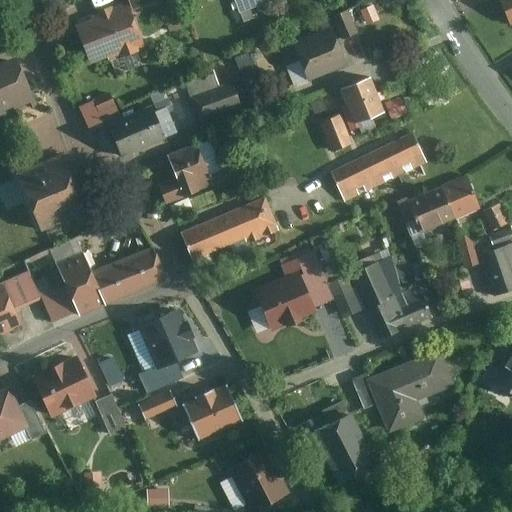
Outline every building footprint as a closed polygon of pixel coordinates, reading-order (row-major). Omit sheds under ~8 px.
[(129,0),(134,10),(158,0),(129,0)] [(266,0),(231,0),(237,13),(267,1),(266,0)] [(511,0),(499,0),(509,23),(511,22),(511,0)] [(94,18),(75,25),(89,63),(108,56),(109,59),(145,46),(128,2),(93,15),(94,18)] [(372,4),(359,8),(364,23),(377,19),(372,4)] [(355,31),(346,9),(330,16),(339,37),(355,31)] [(329,28),(290,42),(304,81),(343,66),(329,28)] [(260,46),(247,51),(253,64),(265,59),(260,46)] [(244,50),(231,56),(240,80),(254,74),(244,50)] [(0,118),(35,104),(17,56),(0,62),(0,118)] [(212,72),(181,83),(195,124),(239,108),(229,80),(216,84),(212,72)] [(369,77),(338,90),(351,123),(382,110),(369,77)] [(107,93),(90,100),(95,112),(112,105),(107,93)] [(391,120),(404,114),(396,96),(383,102),(391,120)] [(164,99),(151,104),(156,116),(169,111),(164,99)] [(147,107),(103,125),(116,156),(160,138),(147,107)] [(340,115),(318,123),(329,152),(351,144),(340,115)] [(411,133),(329,172),(343,203),(358,196),(354,190),(362,186),(365,192),(385,183),(381,177),(388,173),(392,179),(405,173),(401,167),(408,163),(412,170),(425,164),(411,133)] [(193,144),(164,156),(173,178),(154,186),(162,204),(209,185),(193,144)] [(33,233),(82,211),(97,205),(85,178),(77,181),(70,184),(58,156),(9,178),(33,233)] [(467,176),(440,187),(452,219),(480,208),(467,176)] [(452,219),(440,187),(405,201),(417,233),(452,219)] [(262,198),(177,233),(189,260),(242,239),(244,244),(276,230),(262,198)] [(497,204),(481,211),(490,230),(506,222),(497,204)] [(470,235),(455,239),(463,267),(478,263),(470,235)] [(511,244),(478,256),(492,296),(511,288),(511,244)] [(55,266),(75,317),(164,280),(151,248),(87,274),(81,256),(55,266)] [(404,328),(395,308),(375,265),(351,274),(379,339),(404,328)] [(298,273),(252,292),(268,332),(314,313),(298,273)] [(359,309),(345,276),(326,284),(341,317),(359,309)] [(0,287),(0,333),(20,325),(3,286),(0,287)] [(405,303),(395,308),(404,328),(431,316),(418,287),(401,294),(405,303)] [(156,366),(157,369),(177,361),(197,352),(179,308),(139,325),(156,366)] [(367,379),(364,381),(374,405),(386,434),(422,418),(415,401),(452,385),(437,350),(367,379)] [(511,353),(494,381),(511,393),(511,353)] [(74,357),(28,378),(46,417),(92,396),(74,357)] [(184,378),(177,361),(157,369),(156,366),(138,374),(147,394),(184,378)] [(361,410),(374,405),(364,381),(367,379),(365,374),(350,380),(361,410)] [(0,391),(0,441),(28,429),(9,388),(0,391)] [(179,409),(194,441),(238,420),(223,388),(179,409)] [(167,392),(134,405),(140,419),(172,405),(167,392)] [(120,428),(108,396),(92,402),(105,434),(120,428)] [(341,403),(321,413),(328,426),(348,416),(341,403)] [(374,464),(348,416),(328,426),(309,437),(335,485),(374,464)] [(263,450),(226,470),(248,511),(252,511),(287,493),(263,450)] [(100,495),(98,474),(82,476),(84,496),(100,495)] [(169,504),(169,487),(145,488),(145,505),(169,504)]
